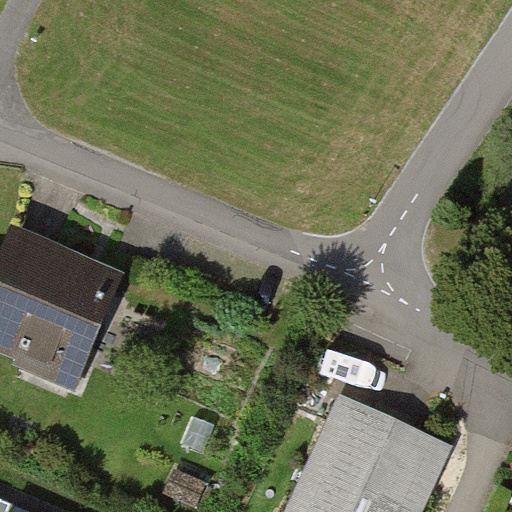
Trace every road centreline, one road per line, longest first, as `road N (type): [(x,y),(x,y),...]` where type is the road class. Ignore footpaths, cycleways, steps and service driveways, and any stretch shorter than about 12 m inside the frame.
road 1 (residential): [(364,281),(0,139)]
road 2 (residential): [(364,281),(511,62)]
road 3 (residential): [(511,359),(364,281)]
